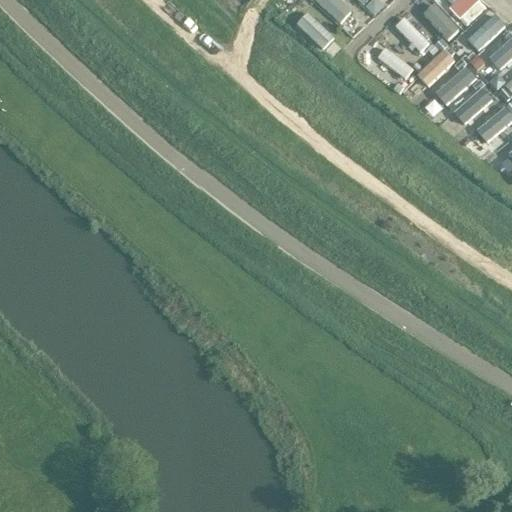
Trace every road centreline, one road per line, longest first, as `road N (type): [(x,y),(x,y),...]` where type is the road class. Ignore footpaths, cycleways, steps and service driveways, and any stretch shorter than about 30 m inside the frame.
road 1 (tertiary): [(511,385),(276,236),(85,78),(6,0)]
road 2 (track): [(511,279),(285,116),(154,0)]
road 3 (track): [(334,50),(511,183)]
